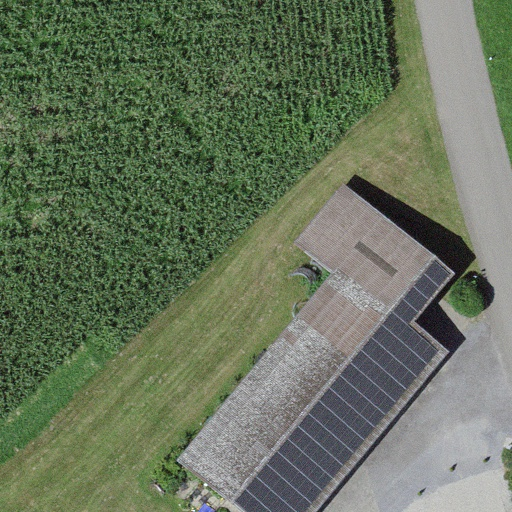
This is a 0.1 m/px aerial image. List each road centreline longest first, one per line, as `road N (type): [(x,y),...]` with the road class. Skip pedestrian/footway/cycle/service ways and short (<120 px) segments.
road 1 (residential): [(448,0),(455,60),(511,265)]
road 2 (track): [(349,511),(511,323)]
